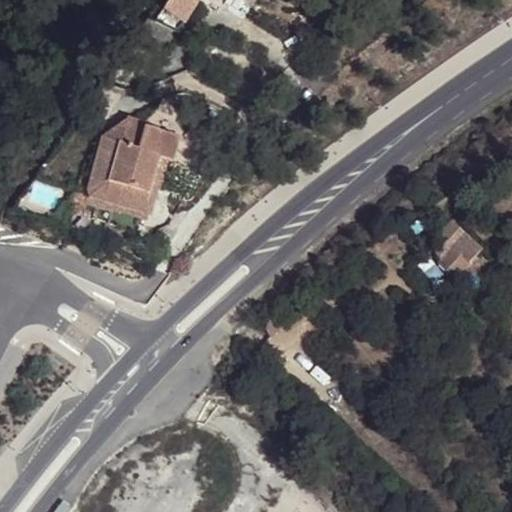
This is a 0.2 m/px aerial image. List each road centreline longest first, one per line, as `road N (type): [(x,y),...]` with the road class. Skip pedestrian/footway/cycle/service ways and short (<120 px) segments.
road 1 (secondary): [(293,217),(267,225),(150,340),(3,511)]
road 2 (secondary): [(37,511),(283,239),(293,217)]
road 3 (secondary): [(293,217),(511,56)]
road 4 (track): [(0,208),(159,269)]
